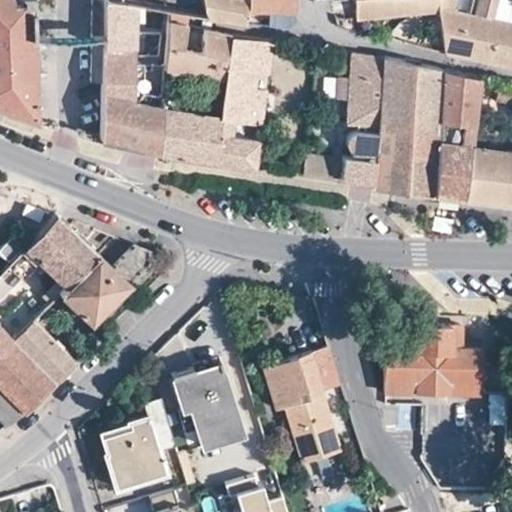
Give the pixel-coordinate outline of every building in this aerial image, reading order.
[(0,0),(0,104),(41,121),(37,0),(0,0)] [(99,79),(97,136),(126,142),(157,149),(160,106),(130,96),(133,3),(114,0),(91,0),(89,79),(99,79)] [(200,0),(202,14),(214,15),(241,19),(243,6),(292,8),(292,0),(200,0)] [(353,0),(357,17),(437,8),(434,0),(353,0)] [(434,0),(437,8),(442,50),(459,54),(466,13),(453,10),(453,0),(434,0)] [(468,0),(466,13),(475,15),(478,0),(468,0)] [(478,0),(475,15),(468,55),(511,64),(511,22),(489,17),(493,0),(478,0)] [(166,8),(165,20),(183,24),(185,11),(166,8)] [(466,13),(459,54),(468,55),(475,15),(466,13)] [(163,42),(162,67),(221,74),(226,34),(212,30),(202,28),(199,48),(180,45),(183,24),(165,20),(165,24),(163,42)] [(150,22),(148,40),(163,42),(165,24),(150,22)] [(217,112),(217,116),(259,122),(271,39),(226,34),(221,74),(217,112)] [(377,123),(381,53),(347,50),(343,120),(354,121),(354,127),(352,128),(350,128),(348,129),(347,130),(346,130),(345,131),(344,132),(344,133),(343,135),(343,136),(342,138),(342,140),(342,142),(343,143),(344,145),(344,146),(345,147),(345,148),(346,148),(347,149),(348,150),(349,150),(351,151),(352,151),(376,152),(377,123)] [(438,67),(381,53),(377,123),(376,152),(374,184),(400,188),(430,193),(431,190),(438,67)] [(438,67),(431,190),(461,195),(468,139),(475,76),(438,67)] [(511,84),(498,81),(497,96),(511,100),(511,84)] [(160,106),(157,149),(240,163),(251,154),(254,137),(214,131),(217,116),(217,112),(160,106)] [(511,146),(468,139),(461,195),(479,197),(511,201),(511,194),(511,146)] [(333,154),(305,152),(303,174),(331,178),(333,154)] [(21,214),(36,219),(42,206),(26,200),(21,214)] [(37,257),(64,281),(96,250),(68,225),(54,211),(52,211),(24,242),(37,257)] [(0,242),(0,250),(7,259),(21,245),(10,233),(0,242)] [(7,259),(0,266),(0,295),(37,257),(24,242),(21,245),(7,259)] [(58,288),(88,319),(145,263),(145,249),(137,246),(130,243),(109,262),(96,250),(64,281),(58,288)] [(9,335),(50,379),(71,359),(29,316),(9,335)] [(383,344),(382,386),(478,389),(480,346),(458,345),(458,321),(407,320),(406,344),(383,344)] [(0,343),(9,335),(0,326),(0,343)] [(308,348),(326,342),(323,331),(305,337),(308,348)] [(0,421),(0,422),(18,409),(31,398),(50,379),(9,335),(0,343),(0,421)] [(261,362),(274,404),(284,401),(306,473),(325,466),(320,450),(337,444),(319,386),(338,379),(326,342),(308,348),(271,359),(261,362)] [(261,362),(271,359),(268,351),(258,354),(261,362)] [(170,371),(180,405),(189,402),(201,442),(238,431),(216,358),(170,371)] [(201,442),(189,402),(180,405),(192,444),(201,442)] [(102,447),(113,483),(163,469),(145,411),(123,418),(124,424),(106,430),(104,432),(103,435),(107,446),(102,447)] [(320,450),(325,466),(343,461),(337,444),(320,450)] [(183,447),(176,449),(186,480),(192,478),(183,447)] [(242,476),(245,486),(255,483),(252,473),(242,476)] [(285,511),(279,492),(264,497),(259,482),(255,483),(245,486),(242,476),(223,482),(226,492),(233,490),(239,511),(285,511)] [(153,511),(195,511),(192,503),(178,507),(171,484),(147,491),(153,511)]
